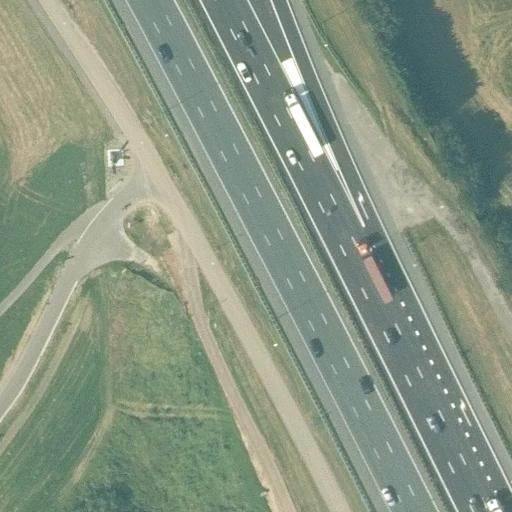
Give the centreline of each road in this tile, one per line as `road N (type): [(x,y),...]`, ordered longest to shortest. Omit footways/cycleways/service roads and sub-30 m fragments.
road 1 (motorway): [(153,0),(418,511)]
road 2 (unclassified): [(337,511),(145,160)]
road 3 (motorway): [(479,511),(349,239)]
road 4 (motorway): [(349,239),(230,0)]
road 5 (motorway): [(349,239),(276,0)]
road 6 (unclassified): [(94,231),(0,403)]
road 7 (unclassified): [(145,160),(42,0)]
